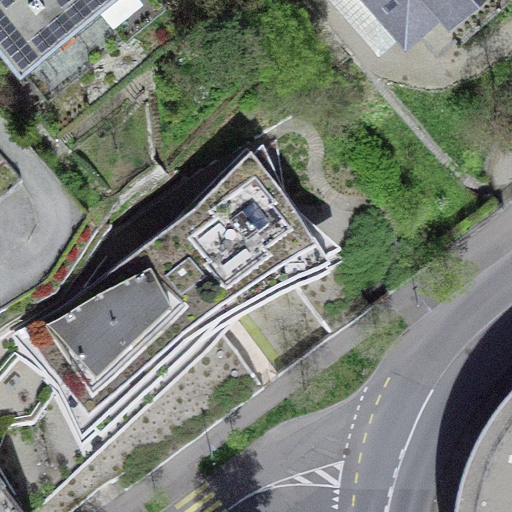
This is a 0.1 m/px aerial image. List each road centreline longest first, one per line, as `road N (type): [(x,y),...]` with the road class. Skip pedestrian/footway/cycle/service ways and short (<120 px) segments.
road 1 (primary): [(404,478),(458,372),(511,305)]
road 2 (residential): [(404,478),(293,481),(228,511)]
